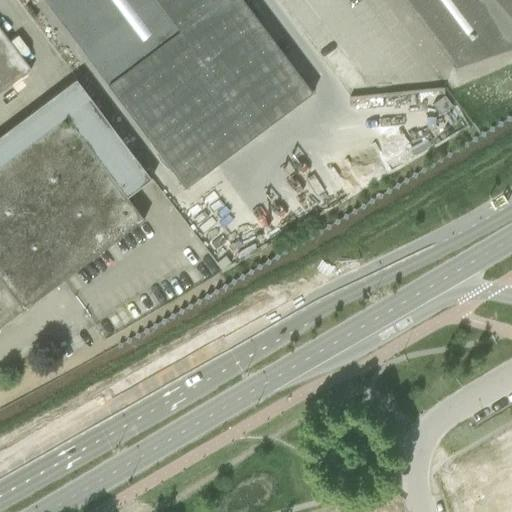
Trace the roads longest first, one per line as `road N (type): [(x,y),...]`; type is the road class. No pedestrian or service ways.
road 1 (secondary): [(511,200),(0,483)]
road 2 (secondary): [(49,511),(511,235)]
road 3 (unclassified): [(421,511),(412,457),(436,422),(511,376)]
